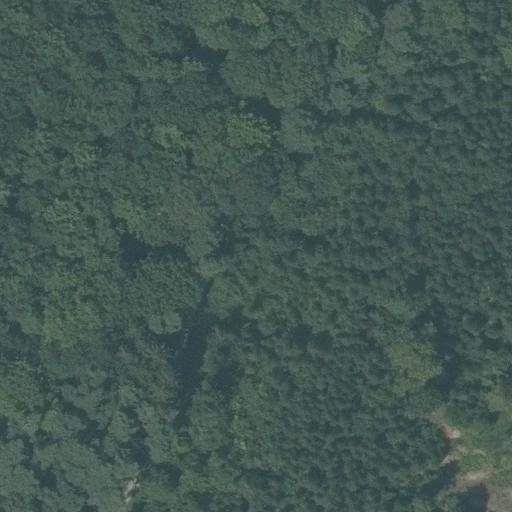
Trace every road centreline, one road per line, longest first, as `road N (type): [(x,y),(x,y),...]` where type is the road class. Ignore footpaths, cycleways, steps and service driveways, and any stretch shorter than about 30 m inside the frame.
road 1 (unknown): [(340,0),(292,56),(220,115),(88,268),(0,322)]
road 2 (track): [(113,511),(158,447),(184,327),(226,207),(223,150)]
road 3 (track): [(0,389),(223,150)]
road 4 (unknown): [(209,254),(182,273),(154,322),(69,414),(24,443),(0,476)]
road 5 (track): [(223,150),(369,0)]
road 6 (track): [(223,150),(220,115),(183,0)]
